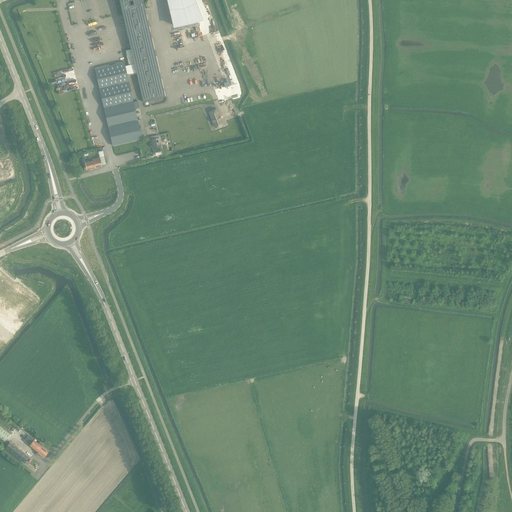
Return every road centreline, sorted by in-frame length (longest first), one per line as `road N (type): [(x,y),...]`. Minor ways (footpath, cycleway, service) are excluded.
road 1 (track): [(354,511),(369,244),(370,0)]
road 2 (track): [(480,439),(496,313),(378,300),(364,314)]
road 3 (secondary): [(187,511),(86,268)]
road 4 (secondary): [(51,176),(0,38)]
